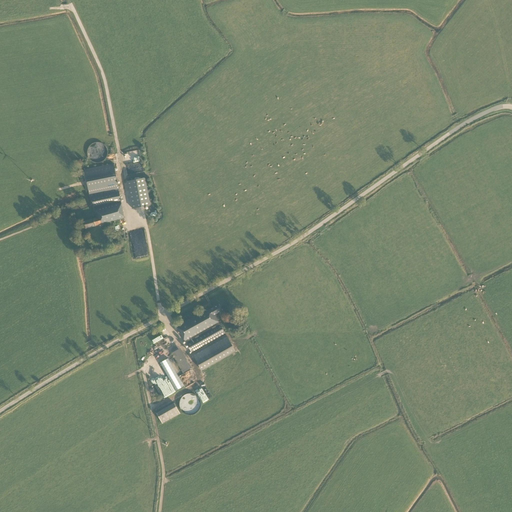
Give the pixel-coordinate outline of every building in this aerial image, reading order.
[(96,162),(98,163),(100,162),(102,162),(104,160),(105,159),(106,157),(107,155),(108,154),(108,152),(107,150),(107,148),(105,146),(104,144),(102,143),(101,142),(99,142),(97,142),(95,142),(92,143),(91,144),(89,146),(88,147),(88,149),(87,151),(87,153),(88,155),(88,157),(90,159),(91,160),(92,161),(94,162),(96,162)] [(134,151),(125,153),(126,163),(131,162),(131,161),(135,160),(136,162),(142,161),(141,156),(136,157),(136,159),(131,160),(130,156),(127,156),(127,155),(137,153),(136,150),(134,151)] [(119,191),(113,163),(85,169),(90,194),(92,197),(96,218),(83,221),(85,228),(99,224),(100,226),(125,219),(119,191)] [(147,190),(145,177),(127,181),(132,208),(150,205),(154,204),(151,189),(147,190)] [(215,314),(216,314),(223,310),(219,303),(206,311),(205,308),(176,325),(191,352),(225,333),(215,314)] [(235,351),(226,334),(192,353),(202,370),(235,351)] [(180,348),(171,352),(183,373),(191,368),(180,348)] [(184,414),(187,415),(191,415),(194,414),(196,412),(199,410),(200,407),(200,403),(199,400),(197,397),(195,395),(191,394),(188,394),(185,395),(182,397),(180,399),(179,402),(179,406),(180,409),(182,412),(184,414)] [(173,403),(156,413),(163,424),(180,413),(173,403)]
